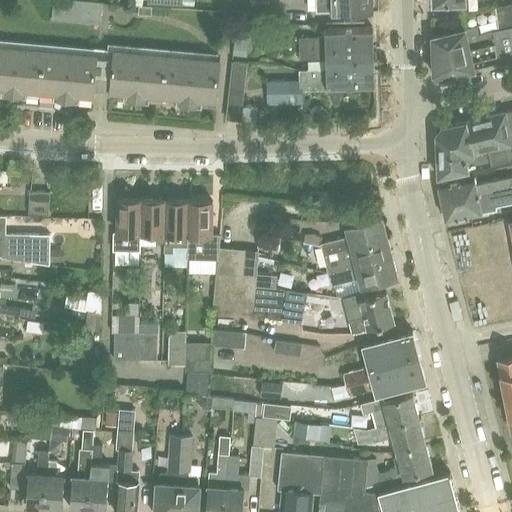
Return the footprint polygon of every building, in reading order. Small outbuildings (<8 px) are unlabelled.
[(88,0),(53,0),(52,18),(100,23),(103,1),(88,0)] [(371,0),(290,0),(291,11),(330,10),(330,13),(372,11),(371,0)] [(499,30),(511,27),(511,3),(495,6),(499,30)] [(492,32),(480,34),(478,26),(464,29),(461,29),(459,19),(442,23),(445,33),(432,36),(433,51),(434,51),(435,56),(489,43),(488,36),(493,35),(492,32)] [(299,36),(300,46),(325,46),(327,49),(373,47),(372,26),(356,26),(325,26),(326,35),(299,36)] [(489,43),(435,56),(435,60),(433,60),(434,73),(439,77),(475,69),(472,60),(498,54),(500,63),(511,59),(511,27),(499,30),(492,32),(493,35),(488,36),(489,43)] [(249,39),(235,37),(233,57),(247,58),(249,39)] [(54,92),(54,98),(79,100),(80,94),(94,95),(95,89),(124,92),(124,98),(149,100),(150,94),(177,97),(176,103),(202,105),(203,99),(217,100),(221,58),(205,57),(115,50),(114,57),(98,55),(99,53),(0,43),(0,86),(2,87),(1,93),(26,95),(27,89),(54,92)] [(327,67),(373,66),(373,47),(327,49),(325,46),(300,46),(300,56),(326,56),(327,67)] [(229,88),(244,90),(247,62),(232,60),(229,88)] [(327,69),(301,70),(301,80),(302,90),(330,89),(330,94),(331,97),(333,99),(337,100),(340,100),(342,98),(343,97),(344,94),(344,88),(374,87),(373,66),(327,67),(327,69)] [(309,113),(309,117),(328,116),(327,110),(326,108),(323,106),(320,104),(317,104),(314,105),(311,107),(310,110),(309,113)] [(511,108),(511,109),(511,111),(511,114),(507,115),(506,110),(441,126),(436,132),(437,150),(437,156),(438,169),(438,174),(438,175),(511,159),(511,108)] [(9,172),(22,174),(24,159),(10,157),(9,172)] [(440,189),(442,201),(511,185),(511,184),(510,175),(475,183),(473,175),(438,183),(439,184),(440,189)] [(511,185),(442,201),(446,218),(446,220),(482,214),(481,212),(497,208),(497,205),(505,203),(506,207),(511,205),(511,185)] [(25,188),(24,213),(44,214),(45,188),(25,188)] [(141,231),(142,198),(118,198),(118,214),(117,231),(113,231),(113,250),(141,250),(141,231)] [(166,199),(142,198),(141,231),(156,232),(156,241),(165,241),(166,199)] [(189,199),(166,199),(165,241),(165,249),(174,249),(175,243),(188,243),(189,199)] [(188,255),(218,255),(218,246),(219,233),(212,233),(213,200),(189,199),(188,243),(188,255)] [(260,227),(270,228),(270,225),(278,225),(279,215),(261,214),(260,227)] [(320,242),(323,253),(388,236),(383,216),(345,226),(348,234),(320,242)] [(1,233),(1,244),(1,257),(29,261),(48,264),(49,232),(1,233)] [(281,237),(259,233),(257,246),(279,249),(281,237)] [(323,253),(329,273),(393,256),(388,236),(323,253)] [(216,270),(216,271),(229,272),(230,272),(232,247),(218,246),(218,255),(217,269),(216,270)] [(232,247),(230,272),(242,273),(245,248),(232,247)] [(245,248),(242,273),(256,274),(257,273),(259,249),(245,248)] [(398,276),(393,256),(329,273),(332,284),(359,277),(361,286),(398,276)] [(216,280),(214,302),(227,303),(229,272),(216,271),(216,280)] [(229,272),(227,303),(240,304),(242,273),(230,272),(229,272)] [(242,273),(240,304),(254,305),(255,285),(256,274),(242,273)] [(256,274),(255,285),(275,287),(276,274),(257,273),(256,274)] [(73,288),(53,284),(52,289),(72,293),(73,288)] [(286,288),(275,287),(255,285),(254,305),(253,308),(269,309),(268,317),(283,318),(283,320),(300,322),(299,329),(315,332),(318,316),(303,313),(309,291),(286,288)] [(84,288),(82,298),(63,295),(62,305),(84,308),(81,328),(94,329),(100,291),(84,288)] [(345,297),(351,320),(354,332),(394,322),(386,291),(361,298),(360,293),(345,297)] [(212,333),(212,344),(244,346),(244,335),(245,331),(213,329),(212,333)] [(342,374),(345,385),(372,378),(371,374),(404,365),(405,369),(422,365),(415,340),(413,332),(413,329),(397,334),(363,342),(369,367),(342,374)] [(70,334),(69,360),(89,361),(90,335),(70,334)] [(115,361),(139,361),(139,335),(115,334),(115,361)] [(159,335),(139,335),(139,361),(159,361),(159,335)] [(302,341),(276,338),(275,350),(301,354),(302,341)] [(184,367),(184,339),(166,339),(166,367),(184,367)] [(508,417),(511,418),(511,424),(511,425),(510,427),(511,428),(511,427),(511,355),(499,358),(510,416),(508,416),(508,417)] [(193,376),(188,375),(186,392),(207,394),(210,365),(194,363),(193,376)] [(372,378),(345,385),(348,395),(375,388),(376,394),(426,381),(422,365),(405,369),(404,365),(371,374),(372,378)] [(283,379),(261,378),(260,394),(282,396),(283,379)] [(413,393),(397,397),(384,400),(384,399),(361,405),(364,415),(373,413),(377,428),(391,424),(419,416),(413,393)] [(213,396),(208,395),(199,394),(198,402),(204,408),(209,408),(212,406),(213,396)] [(213,396),(212,406),(233,409),(234,398),(213,396)] [(257,400),(248,399),(234,398),(233,409),(249,411),(248,420),(254,421),(255,413),(257,400)] [(255,413),(290,418),(292,404),(257,400),(255,413)] [(119,449),(116,495),(115,511),(130,511),(136,511),(139,471),(131,471),(136,410),(118,409),(115,449),(119,449)] [(97,416),(66,413),(65,425),(96,428),(97,416)] [(397,448),(425,440),(419,416),(391,424),(377,428),(368,430),(354,429),(358,444),(372,444),(395,438),(397,448)] [(256,417),(253,443),(274,445),(277,419),(256,417)] [(294,434),(318,439),(321,424),(296,419),(294,434)] [(69,426),(52,424),(51,437),(68,439),(69,426)] [(44,425),(43,438),(50,438),(51,426),(44,425)] [(91,465),(93,449),(93,444),(94,428),(84,428),(82,448),(80,448),(78,475),(73,474),(71,492),(70,507),(88,509),(91,465)] [(154,511),(176,511),(182,434),(171,433),(171,446),(169,472),(161,471),(158,473),(158,481),(156,481),(154,511)] [(176,511),(198,511),(201,476),(189,475),(192,435),(182,434),(176,511)] [(14,439),(12,462),(26,463),(28,440),(14,439)] [(382,481),(417,472),(433,468),(426,444),(425,440),(397,448),(401,464),(391,467),(386,469),(379,471),(382,481)] [(93,444),(93,449),(91,465),(88,509),(106,510),(107,494),(109,477),(110,464),(102,463),(103,445),(93,444)] [(26,504),(44,506),(48,458),(48,449),(39,448),(38,471),(29,470),(26,504)] [(310,511),(311,510),(313,491),(320,492),(321,488),(323,454),(282,451),(278,488),(282,489),(280,507),(279,511),(310,511)] [(225,511),(228,474),(230,453),(218,452),(217,471),(209,470),(208,486),(207,502),(206,511),(225,511)] [(240,454),(230,453),(228,474),(225,511),(242,511),(243,504),(245,475),(239,474),(240,454)] [(365,486),(367,468),(368,458),(323,454),(321,488),(332,489),(337,489),(336,500),(344,500),(342,511),(362,511),(365,490),(365,486)] [(48,458),(44,506),(62,507),(65,473),(56,472),(57,459),(48,458)] [(24,488),(26,463),(12,462),(10,487),(24,488)] [(451,473),(450,471),(435,476),(379,492),(384,511),(455,492),(452,479),(451,473)] [(318,511),(330,511),(332,489),(321,488),(320,492),(318,511)] [(337,489),(332,489),(330,511),(342,511),(344,500),(336,500),(337,489)] [(362,511),(458,511),(461,511),(455,492),(384,511),(381,511),(379,511),(375,491),(365,490),(362,511)]
